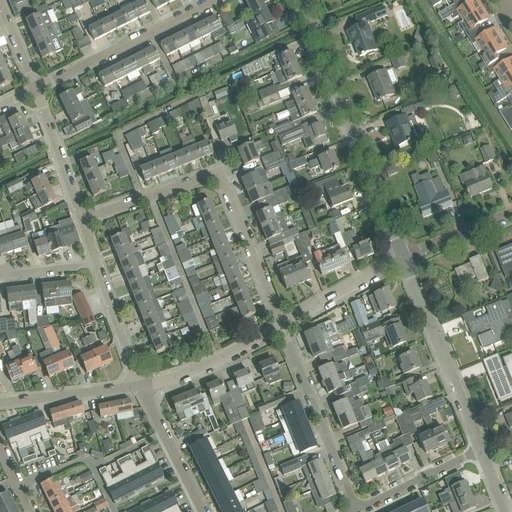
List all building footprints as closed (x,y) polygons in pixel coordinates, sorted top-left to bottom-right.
[(65,0),(62,1),(66,11),(73,8),(69,0),(65,0)] [(71,0),(70,1),(76,15),(80,20),(84,18),(79,7),(90,2),(88,0),(71,0)] [(88,0),(90,2),(93,9),(104,4),(102,0),(88,0)] [(136,0),(131,3),(132,7),(138,19),(150,13),(144,1),(139,3),(137,0),(136,0)] [(168,4),(166,0),(152,0),(157,9),(168,4)] [(248,0),(245,1),(252,16),(264,10),(262,5),(271,0),(270,0),(248,0)] [(461,15),(464,21),(483,9),(479,2),(478,3),(476,0),(465,7),(461,1),(456,4),(455,4),(439,15),(443,21),(451,16),(454,20),(461,15)] [(15,4),(10,7),(11,8),(15,17),(20,16),(16,6),(15,4)] [(26,21),(31,34),(44,28),(50,25),(52,25),(46,13),(50,11),(47,5),(36,9),(39,15),(26,21)] [(132,7),(122,12),(128,24),(138,19),(132,7)] [(370,13),(373,21),(388,15),(385,7),(370,13)] [(264,10),(252,16),(245,19),(257,43),(278,32),(273,22),(273,23),(266,9),(264,10)] [(465,32),(469,38),(480,31),(477,26),(488,19),(486,16),(487,15),(483,9),(464,21),(470,29),(465,32)] [(227,29),(233,26),(235,25),(227,11),(220,15),(227,29)] [(122,12),(111,18),(117,30),(128,24),(122,12)] [(98,19),(100,23),(106,35),(117,30),(111,18),(109,14),(98,19)] [(80,20),(76,15),(72,16),(69,18),(71,24),(80,20)] [(216,17),(205,22),(211,34),(222,28),(216,17)] [(205,22),(194,28),(200,40),(211,34),(205,22)] [(106,35),(100,23),(88,29),(94,41),(106,35)] [(352,41),(354,40),(361,57),(368,54),(368,56),(376,53),(375,51),(378,50),(367,24),(350,31),(351,33),(349,34),(352,41)] [(31,34),(36,46),(49,40),(56,38),(50,25),(44,28),(31,34)] [(233,26),(227,29),(230,35),(236,32),(233,26)] [(72,31),(73,33),(77,42),(84,39),(79,28),(72,31)] [(194,28),(183,33),(189,45),(200,40),(194,28)] [(478,42),(483,50),(502,38),(498,32),(496,32),(494,29),(483,36),(480,31),(469,38),(473,44),(478,42)] [(183,33),(172,39),(178,51),(189,45),(183,33)] [(415,41),(426,44),(429,36),(418,33),(415,41)] [(465,40),(461,35),(455,39),(458,44),(465,40)] [(49,40),(36,46),(37,47),(35,47),(37,53),(39,52),(42,59),(63,50),(57,38),(56,38),(49,40)] [(484,61),(488,67),(498,61),(495,56),(506,49),(504,46),(506,45),(502,38),(483,50),(486,56),(482,58),(484,61)] [(178,51),(172,39),(161,44),(167,56),(178,51)] [(221,42),(216,45),(220,54),(225,51),(221,42)] [(234,46),(227,50),(230,55),(236,51),(234,46)] [(154,48),(142,54),(148,65),(160,60),(154,48)] [(210,48),(205,50),(209,59),(214,57),(210,48)] [(205,50),(200,53),(205,61),(209,59),(205,50)] [(274,68),(276,72),(297,64),(292,52),(274,59),(277,67),(274,68)] [(142,54),(131,59),(137,71),(142,69),(146,76),(152,72),(148,65),(142,54)] [(188,59),(183,61),(187,70),(198,64),(194,56),(193,54),(187,57),(188,59)] [(270,55),(241,69),(244,77),(268,67),(267,63),(272,61),(270,55)] [(392,59),(397,71),(407,67),(402,55),(392,59)] [(429,59),(436,76),(445,72),(438,56),(429,59)] [(131,59),(121,64),(127,76),(137,71),(131,59)] [(496,71),(501,80),(511,72),(511,59),(502,66),(498,61),(488,67),(492,74),(496,71)] [(187,70),(183,61),(172,66),(177,75),(187,70)] [(121,64),(110,70),(116,82),(127,76),(121,64)] [(258,92),(261,100),(278,93),(289,88),(298,85),(296,79),(302,77),(297,64),(276,72),(275,73),(278,79),(280,85),(275,87),(275,86),(258,92)] [(386,72),(386,71),(369,78),(378,101),(395,94),(392,86),(398,83),(399,81),(394,70),(392,69),(386,72)] [(6,70),(0,72),(0,87),(12,82),(6,70)] [(116,82),(110,70),(99,75),(105,87),(116,82)] [(165,70),(153,76),(158,84),(169,78),(165,70)] [(496,105),(507,98),(511,95),(511,94),(511,72),(501,80),(494,84),(500,93),(492,98),(496,105)] [(445,73),(442,77),(443,81),(448,82),(451,79),(449,74),(445,73)] [(158,84),(153,76),(149,78),(153,86),(158,84)] [(142,81),(132,86),(136,95),(147,90),(142,81)] [(121,92),(125,99),(125,100),(136,95),(132,86),(121,92)] [(80,87),(60,98),(66,110),(78,103),(75,97),(83,93),(80,87)] [(221,90),(223,98),(231,95),(228,87),(221,90)] [(196,90),(199,98),(206,119),(213,116),(203,88),(196,90)] [(285,105),(288,110),(311,101),(306,88),(292,94),(291,94),(294,101),(285,105)] [(278,93),(261,100),(262,101),(264,107),(281,100),(278,93)] [(500,113),(506,122),(511,117),(511,94),(511,95),(511,108),(509,110),(508,108),(500,113)] [(424,98),(413,103),(416,109),(417,112),(432,106),(428,97),(424,98)] [(109,106),(114,115),(129,107),(125,100),(125,99),(109,106)] [(198,99),(180,108),(184,116),(189,114),(189,115),(194,112),(197,119),(204,115),(198,99)] [(78,103),(66,110),(72,122),(73,121),(75,124),(73,125),(77,133),(92,125),(88,117),(91,116),(84,101),(78,103)] [(215,101),(211,103),(215,115),(219,113),(215,101)] [(276,136),(278,135),(303,126),(300,119),(316,113),(311,101),(288,110),(293,122),(290,123),(290,122),(273,128),(276,136)] [(184,116),(180,108),(175,110),(179,119),(184,116)] [(228,114),(221,117),(213,120),(216,128),(221,141),(230,138),(232,143),(231,143),(231,144),(238,141),(231,122),(228,114)] [(0,125),(1,125),(7,137),(27,128),(22,116),(9,121),(7,115),(0,117),(0,125)] [(397,120),(387,124),(391,134),(394,133),(399,146),(408,142),(413,140),(422,136),(414,115),(407,118),(406,116),(397,120)] [(164,126),(160,118),(157,119),(148,124),(143,127),(146,134),(150,133),(151,135),(152,135),(159,131),(158,129),(161,128),(164,126)] [(248,126),(252,137),(257,135),(255,130),(258,122),(248,126)] [(303,126),(278,135),(282,146),(302,138),(307,150),(314,147),(327,141),(325,136),(326,136),(321,124),(314,127),(312,122),(303,126)] [(27,128),(7,137),(12,150),(20,146),(20,147),(33,141),(27,128)] [(141,128),(136,130),(141,139),(145,136),(141,128)] [(141,139),(136,130),(125,136),(133,152),(144,146),(142,141),(141,139)] [(465,146),(474,143),(471,136),(463,139),(465,146)] [(182,144),(185,151),(190,163),(201,159),(196,146),(194,140),(182,144)] [(252,144),(247,146),(238,150),(244,165),(259,160),(256,152),(265,148),(262,140),(252,144)] [(208,142),(196,146),(201,159),(213,154),(208,142)] [(489,146),(481,149),(487,164),(494,160),(493,158),(495,157),(491,146),(489,147),(489,146)] [(18,163),(33,155),(30,149),(14,157),(18,163)] [(160,153),(161,156),(162,160),(167,172),(179,168),(173,155),(171,149),(160,153)] [(435,149),(425,153),(430,165),(439,161),(435,149)] [(264,165),(281,158),(285,157),(282,150),(261,158),(264,165)] [(112,158),(114,163),(123,159),(121,154),(115,156),(113,151),(102,155),(105,161),(112,158)] [(185,151),(173,155),(179,168),(190,163),(185,151)] [(332,153),(323,156),(318,158),(318,159),(309,163),(311,170),(321,166),(324,173),(338,168),(332,153)] [(286,156),(289,163),(297,160),(295,156),(291,154),(286,156)] [(149,161),(151,165),(156,177),(167,172),(162,160),(161,156),(149,161)] [(281,158),(264,165),(267,172),(287,164),(285,157),(281,158)] [(297,160),(289,163),(293,171),(307,164),(304,157),(297,160)] [(80,163),(84,174),(97,169),(92,158),(80,163)] [(118,174),(127,170),(123,159),(114,163),(115,166),(114,167),(117,174),(118,174)] [(156,177),(151,165),(139,169),(144,182),(156,177)] [(463,184),(465,183),(471,198),(493,189),(487,174),(484,167),(460,176),(463,184)] [(84,174),(89,185),(101,180),(97,169),(84,174)] [(123,185),(131,182),(127,170),(118,174),(123,185)] [(242,179),(247,191),(268,183),(264,171),(256,174),(256,173),(242,179)] [(440,180),(439,178),(433,180),(430,173),(420,177),(423,185),(416,188),(424,206),(421,207),(425,216),(453,205),(447,191),(445,192),(442,185),(443,185),(440,180)] [(34,189),(37,195),(50,189),(44,176),(31,183),(24,186),(27,192),(34,189)] [(307,186),(300,189),(304,197),(312,194),(314,198),(327,192),(333,208),(342,204),(342,205),(343,206),(344,207),(345,207),(346,207),(347,207),(348,206),(349,205),(349,204),(350,203),(349,202),(351,201),(346,188),(340,190),(336,181),(338,181),(336,176),(327,180),(308,188),(307,186)] [(6,187),(9,194),(23,187),(19,180),(6,187)] [(101,180),(89,185),(94,197),(106,192),(101,180)] [(268,183),(247,191),(251,204),(273,195),(268,183)] [(275,193),(278,198),(288,194),(294,192),(292,186),(275,193)] [(50,189),(37,195),(43,207),(56,201),(50,189)] [(288,194),(278,198),(270,201),(273,208),(290,201),(288,194)] [(192,207),(196,218),(214,211),(210,199),(197,204),(197,205),(192,207)] [(66,203),(59,207),(60,211),(68,208),(66,203)] [(256,215),(261,228),(282,219),(283,219),(280,212),(273,215),(271,209),(256,215)] [(20,216),(23,222),(28,220),(29,221),(36,217),(32,210),(20,216)] [(331,220),(340,217),(337,210),(329,213),(331,220)] [(204,222),(206,228),(219,223),(214,211),(196,218),(199,225),(204,222)] [(169,216),(164,218),(168,230),(177,226),(182,224),(180,219),(177,213),(172,215),(169,216)] [(285,240),(293,237),(298,235),(296,228),(288,231),(283,218),(283,219),(282,219),(261,228),(266,240),(283,234),(285,240)] [(339,219),(334,220),(339,232),(343,230),(339,219)] [(28,220),(23,222),(27,232),(32,230),(29,221),(28,220)] [(338,245),(326,250),(329,257),(334,270),(347,265),(342,252),(340,249),(346,247),(341,235),(339,232),(334,220),(328,223),(333,235),(334,235),(338,245)] [(140,234),(147,231),(146,228),(149,227),(147,223),(145,224),(144,223),(140,224),(142,230),(139,231),(140,234)] [(205,241),(211,239),(223,234),(219,223),(206,228),(201,230),(205,241)] [(20,226),(7,230),(9,238),(14,251),(27,247),(22,233),(20,226)] [(44,230),(47,239),(48,239),(52,253),(54,255),(58,253),(59,251),(65,249),(64,247),(79,243),(74,226),(61,230),(60,226),(44,230)] [(177,226),(168,230),(170,234),(179,231),(177,226)] [(150,231),(152,236),(161,232),(159,227),(150,231)] [(9,238),(7,230),(0,232),(0,253),(1,256),(14,251),(9,238)] [(354,230),(341,235),(346,247),(352,245),(353,248),(352,248),(357,261),(373,254),(370,247),(371,247),(370,245),(368,242),(360,245),(354,230)] [(154,243),(156,247),(166,243),(161,232),(152,236),(154,240),(153,241),(154,243)] [(306,232),(299,234),(304,247),(310,244),(311,244),(306,232)] [(48,239),(47,239),(41,241),(38,233),(32,235),(35,243),(39,257),(45,255),(47,257),(51,256),(52,253),(48,239)] [(111,239),(115,251),(133,244),(130,237),(125,239),(123,234),(111,239)] [(211,239),(215,250),(228,245),(223,234),(211,239)] [(298,235),(293,237),(300,253),(301,257),(303,262),(304,262),(305,264),(310,261),(305,250),(304,247),(299,234),(298,235)] [(281,242),(278,243),(269,247),(273,256),(285,251),(281,242)] [(159,253),(161,258),(170,255),(166,243),(156,247),(151,249),(147,251),(149,256),(158,252),(158,254),(159,253)] [(175,247),(178,252),(187,249),(184,243),(175,247)] [(115,251),(120,262),(132,257),(137,255),(133,244),(115,251)] [(511,244),(496,252),(505,275),(511,272),(511,244)] [(214,264),(220,262),(232,257),(228,245),(215,250),(210,252),(212,258),(211,258),(214,264)] [(178,252),(182,264),(193,259),(190,252),(188,253),(187,249),(178,252)] [(313,255),(322,275),(334,270),(329,257),(326,250),(313,255)] [(120,262),(125,273),(137,268),(142,266),(137,255),(132,257),(120,262)] [(164,270),(166,270),(175,266),(170,255),(161,258),(163,264),(162,264),(164,270)] [(490,279),(484,265),(480,256),(470,260),(471,264),(455,270),(461,283),(476,277),(479,283),(490,279)] [(182,264),(187,275),(195,272),(193,266),(201,263),(198,257),(193,259),(182,264)] [(220,262),(224,273),(237,268),(232,257),(220,262)] [(301,257),(289,261),(299,284),(311,279),(305,264),(304,262),(303,262),(301,257)] [(299,284),(289,261),(277,266),(279,272),(286,289),(299,284)] [(166,270),(171,281),(179,277),(175,266),(166,270)] [(125,273),(129,285),(141,280),(137,268),(125,273)] [(217,276),(222,287),(229,284),(241,279),(237,268),(224,273),(217,276)] [(195,272),(187,275),(188,280),(197,276),(195,272)] [(505,290),(498,275),(496,275),(491,289),(499,292),(505,290)] [(172,294),(176,292),(184,289),(179,277),(171,281),(174,289),(171,290),(172,294)] [(231,290),(233,296),(246,291),(241,279),(229,284),(222,287),(224,293),(231,290)] [(129,285),(134,296),(146,291),(141,280),(129,285)] [(191,286),(196,298),(206,294),(208,293),(203,281),(191,286)] [(69,282),(56,284),(58,307),(72,305),(71,297),(69,282)] [(58,307),(56,284),(42,286),(44,300),(45,308),(46,308),(47,314),(51,314),(50,308),(58,307)] [(20,288),(22,303),(29,302),(30,309),(28,309),(30,324),(37,323),(37,328),(44,327),(42,317),(37,317),(36,309),(35,301),(36,301),(34,287),(20,288)] [(22,307),(22,303),(20,288),(7,290),(8,304),(9,312),(16,312),(15,308),(22,307)] [(134,296),(138,307),(151,302),(155,300),(151,289),(146,291),(134,296)] [(177,298),(180,304),(189,300),(184,289),(176,292),(179,298),(177,298)] [(369,297),(372,305),(376,314),(381,312),(381,313),(394,307),(387,289),(369,297)] [(233,296),(238,307),(250,302),(246,291),(233,296)] [(74,302),(75,304),(85,299),(83,293),(74,297),(74,302)] [(196,298),(200,309),(210,305),(206,294),(196,298)] [(85,299),(75,304),(77,309),(88,305),(85,299)] [(177,306),(181,316),(193,311),(189,300),(180,304),(180,305),(177,306)] [(489,315),(468,323),(473,335),(478,332),(480,337),(479,337),(483,349),(484,349),(484,348),(496,344),(502,342),(495,323),(511,316),(511,308),(509,302),(509,301),(503,304),(502,301),(486,308),(489,315)] [(138,307),(143,319),(155,313),(151,302),(138,307)] [(250,302),(238,307),(243,319),(255,314),(250,302)] [(80,315),(90,310),(88,305),(77,309),(80,315)] [(203,315),(205,321),(214,317),(212,312),(213,311),(210,305),(200,309),(203,315)] [(82,321),(93,316),(90,310),(80,315),(82,321)] [(354,314),(360,329),(373,323),(370,316),(366,318),(363,310),(354,314)] [(143,319),(147,330),(160,325),(165,322),(161,311),(155,313),(143,319)] [(187,322),(189,326),(198,323),(193,311),(181,316),(181,317),(182,317),(185,322),(187,322)] [(93,316),(82,321),(85,326),(95,322),(93,316)] [(337,335),(349,330),(355,327),(350,316),(344,318),(346,323),(336,327),(336,328),(327,332),(323,324),(316,327),(317,329),(304,334),(305,335),(303,336),(305,341),(307,341),(309,346),(322,341),(337,335)] [(214,317),(205,321),(210,332),(218,328),(214,317)] [(14,318),(6,319),(8,332),(16,331),(14,318)] [(373,323),(360,329),(366,343),(384,336),(389,349),(406,342),(400,328),(403,327),(399,319),(381,326),(380,327),(377,322),(373,323)] [(198,323),(189,326),(192,334),(187,336),(190,343),(203,338),(199,328),(200,328),(198,323)] [(147,330),(152,341),(168,335),(166,329),(162,330),(160,325),(147,330)] [(52,327),(44,330),(49,342),(52,350),(57,348),(58,347),(61,346),(52,327)] [(353,332),(356,339),(363,336),(360,329),(353,332)] [(8,332),(5,332),(9,341),(17,339),(16,331),(8,332)] [(168,335),(152,341),(157,353),(169,348),(167,343),(172,341),(170,334),(168,335)] [(91,335),(86,337),(90,345),(94,343),(91,335)] [(330,351),(332,358),(345,353),(342,347),(333,350),(331,344),(340,341),(337,335),(322,341),(309,346),(314,358),(327,352),(327,353),(330,351)] [(90,345),(86,337),(81,339),(85,347),(90,345)] [(47,352),(39,355),(42,362),(45,368),(49,378),(62,372),(55,357),(52,350),(49,342),(44,344),(47,352)] [(12,348),(15,356),(24,377),(31,374),(31,375),(32,375),(36,374),(36,372),(37,371),(31,356),(22,359),(20,354),(21,354),(20,352),(19,352),(17,346),(12,348)] [(106,346),(93,352),(100,368),(113,362),(106,346)] [(345,353),(332,358),(335,363),(358,354),(355,348),(345,353)] [(68,351),(55,357),(62,372),(75,367),(71,357),(68,351)] [(100,368),(93,352),(80,358),(86,373),(100,368)] [(419,368),(417,362),(413,353),(400,358),(403,366),(400,367),(403,374),(419,368)] [(489,374),(500,400),(499,400),(500,401),(511,395),(511,389),(511,388),(511,387),(511,355),(503,359),(504,359),(508,370),(505,371),(504,368),(489,374)] [(24,377),(15,356),(2,362),(11,382),(13,382),(14,383),(18,381),(18,380),(24,377)] [(259,365),(265,379),(266,383),(270,384),(274,383),(282,380),(273,360),(259,365)] [(319,370),(323,382),(348,372),(344,363),(338,365),(337,363),(332,365),(332,364),(319,370)] [(377,370),(374,364),(366,367),(369,373),(377,370)] [(335,398),(347,393),(344,387),(341,388),(339,384),(352,378),(352,377),(356,376),(353,369),(348,372),(323,382),(328,393),(333,391),(335,398)] [(234,376),(237,385),(239,389),(245,387),(247,393),(254,390),(252,384),(253,384),(247,370),(234,376)] [(385,390),(396,386),(396,385),(394,379),(388,382),(385,376),(380,379),(384,390),(385,390)] [(419,384),(416,378),(403,383),(408,396),(414,393),(418,402),(422,401),(427,399),(431,397),(425,382),(419,384)] [(344,387),(347,393),(365,386),(363,380),(344,387)] [(231,426),(234,424),(241,421),(231,395),(226,397),(223,390),(220,381),(206,387),(212,400),(214,406),(222,403),(225,411),(231,426)] [(253,384),(252,384),(254,390),(261,387),(258,381),(253,384)] [(283,383),(283,391),(292,391),(292,383),(283,383)] [(338,417),(359,409),(363,407),(361,400),(355,402),(353,397),(368,392),(365,386),(347,393),(349,399),(333,405),(338,417)] [(397,389),(396,386),(385,390),(385,391),(387,398),(395,395),(393,390),(397,389)] [(185,395),(190,409),(196,407),(199,414),(204,412),(206,418),(208,417),(214,432),(219,430),(220,430),(205,394),(199,396),(197,390),(191,393),(191,391),(184,394),(185,395)] [(239,392),(231,395),(241,421),(248,418),(249,418),(239,392)] [(193,416),(190,409),(185,395),(184,396),(183,394),(177,397),(177,398),(172,401),(180,421),(193,416)] [(283,396),(266,403),(257,407),(260,414),(286,404),(283,396)] [(422,401),(418,402),(420,407),(429,404),(427,399),(422,401)] [(114,403),(117,415),(118,421),(134,417),(130,400),(114,403)] [(81,402),(65,407),(68,418),(69,422),(74,421),(73,417),(84,413),(81,402)] [(101,418),(117,415),(114,403),(98,407),(101,418)] [(283,409),(287,420),(302,414),(297,403),(283,409)] [(418,409),(421,416),(422,419),(436,413),(432,403),(418,409)] [(68,418),(65,407),(60,408),(49,411),(52,421),(53,423),(54,428),(65,425),(67,430),(71,429),(69,422),(68,418)] [(391,407),(383,410),(386,417),(394,414),(391,407)] [(359,409),(338,417),(343,429),(364,420),(359,409)] [(418,409),(401,416),(406,428),(413,425),(413,423),(422,419),(421,416),(418,409)] [(28,417),(35,436),(40,434),(43,442),(51,439),(40,412),(28,417)] [(259,414),(249,418),(248,418),(254,433),(260,431),(265,428),(259,414)] [(289,425),(292,431),(306,425),(302,414),(287,420),(280,423),(282,428),(289,425)] [(379,422),(382,429),(386,427),(384,424),(396,419),(403,436),(392,441),(394,444),(389,446),(393,454),(399,466),(410,461),(404,449),(413,444),(406,428),(401,416),(396,418),(395,414),(383,419),(383,420),(379,422)] [(15,422),(25,449),(33,446),(30,438),(35,436),(28,417),(15,422)] [(361,429),(367,426),(373,424),(371,418),(359,423),(361,429)] [(94,434),(95,439),(98,438),(94,421),(88,422),(91,435),(94,434)] [(240,433),(242,438),(247,436),(241,421),(234,424),(237,434),(240,433)] [(367,426),(368,429),(370,434),(382,429),(379,422),(379,421),(373,424),(367,426)] [(426,424),(430,432),(438,447),(449,442),(442,426),(435,429),(433,427),(434,427),(432,421),(426,424)] [(25,449),(15,422),(3,426),(10,446),(15,444),(18,452),(25,449)] [(292,431),(296,442),(311,436),(306,425),(292,431)] [(220,430),(219,430),(221,433),(224,431),(227,436),(230,435),(226,427),(220,430)] [(186,433),(180,429),(177,434),(179,439),(184,437),(186,433)] [(368,429),(358,434),(361,443),(364,442),(365,436),(370,434),(368,429)] [(264,442),(260,431),(254,433),(259,444),(264,442)] [(198,432),(188,436),(191,441),(200,437),(198,432)] [(438,447),(430,432),(418,437),(426,453),(438,447)] [(130,439),(133,445),(143,440),(141,434),(130,439)] [(361,443),(358,434),(346,438),(353,455),(359,452),(365,468),(359,471),(365,483),(377,477),(370,465),(366,454),(361,443)] [(242,438),(246,449),(252,447),(247,436),(242,438)] [(311,436),(296,442),(301,453),(315,447),(311,436)] [(196,458),(210,451),(216,448),(210,437),(191,447),(196,458)] [(200,437),(191,441),(193,446),(205,440),(204,437),(201,438),(200,437)] [(103,442),(106,452),(111,450),(109,440),(103,442)] [(89,456),(88,450),(85,443),(79,444),(80,451),(76,453),(78,458),(84,454),(89,456)] [(143,454),(150,451),(147,446),(141,449),(143,454)] [(378,452),(379,454),(382,460),(388,472),(399,466),(393,454),(389,446),(378,452)] [(246,449),(251,460),(256,458),(252,447),(246,449)] [(141,465),(151,483),(163,477),(150,451),(143,454),(143,455),(147,462),(141,465)] [(196,458),(201,469),(215,462),(210,451),(196,458)] [(372,451),(366,454),(370,465),(377,477),(388,472),(382,460),(379,454),(374,456),(372,451)] [(275,468),(269,453),(263,455),(270,470),(274,468),(275,468)] [(303,468),(307,480),(326,472),(321,460),(309,465),(305,456),(293,461),(280,466),(284,476),(303,468)] [(251,460),(255,471),(261,469),(256,458),(251,460)] [(132,460),(126,463),(139,489),(151,483),(141,465),(136,468),(132,460)] [(201,469),(207,480),(221,473),(215,462),(201,469)] [(123,474),(117,477),(127,495),(139,489),(126,463),(119,466),(119,467),(123,474)] [(99,471),(101,476),(108,472),(105,467),(99,471)] [(255,471),(259,480),(264,478),(261,469),(255,471)] [(45,494),(49,503),(63,496),(69,493),(66,489),(72,486),(72,487),(82,482),(83,484),(94,479),(91,472),(70,482),(59,487),(45,494)] [(108,472),(101,476),(114,502),(127,495),(117,477),(112,480),(108,472)] [(307,480),(312,491),(330,484),(326,472),(307,480)] [(459,472),(444,479),(445,480),(449,489),(444,491),(450,504),(457,501),(471,495),(465,482),(462,483),(461,481),(460,482),(457,474),(459,473),(459,472)] [(207,480),(212,490),(226,483),(221,473),(207,480)] [(40,485),(45,494),(59,487),(70,482),(67,477),(56,483),(54,478),(40,485)] [(280,489),(285,488),(280,477),(275,479),(280,489)] [(257,494),(264,492),(269,489),(264,478),(259,480),(253,483),(257,494)] [(212,490),(217,501),(231,494),(226,483),(212,490)] [(251,484),(245,487),(248,493),(254,489),(251,484)] [(330,484),(312,491),(319,508),(330,503),(328,498),(335,496),(330,484)] [(264,492),(267,502),(273,500),(269,489),(264,492)] [(180,511),(171,492),(158,498),(165,511),(180,511)] [(49,503),(54,511),(67,505),(78,500),(77,498),(76,495),(71,498),(69,493),(63,496),(49,503)] [(8,494),(0,498),(0,511),(13,505),(8,494)] [(217,501),(222,511),(237,504),(231,494),(217,501)] [(471,495),(457,501),(459,508),(452,511),(465,511),(476,508),(471,495)] [(165,511),(158,498),(146,504),(150,511),(165,511)] [(98,511),(108,507),(104,499),(94,504),(95,507),(85,511),(98,511)] [(54,511),(53,511),(70,511),(70,509),(80,504),(78,500),(67,505),(54,511)] [(273,500),(267,502),(264,504),(267,511),(275,511),(278,511),(273,500)] [(283,503),(286,511),(295,511),(290,500),(283,503)] [(427,511),(422,501),(411,506),(413,511),(427,511)]
